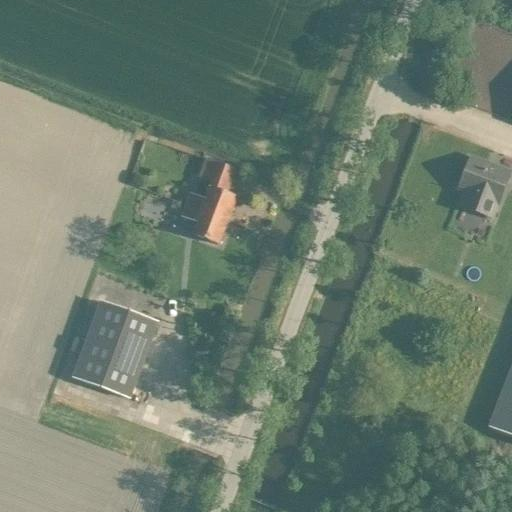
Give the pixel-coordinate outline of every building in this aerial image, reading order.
[(227,219),(227,218),(236,194),(225,190),(233,167),(204,155),(198,175),(209,180),(208,184),(209,184),(205,195),(189,189),(184,202),(227,219)] [(458,202),(492,215),(510,168),(496,163),(496,165),(469,155),(458,185),(464,187),(458,202)] [(227,219),(184,202),(180,214),(196,219),(191,232),(218,242),(227,219)] [(71,375),(129,396),(157,320),(98,299),(71,375)] [(511,361),(487,425),(511,434),(511,361)] [(60,376),(57,386),(96,397),(98,387),(60,376)]
